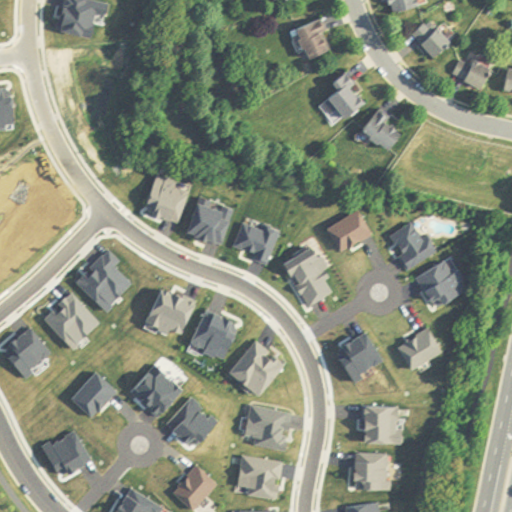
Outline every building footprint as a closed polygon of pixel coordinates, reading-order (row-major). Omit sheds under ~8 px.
[(394,0),(398,15),(425,9),(422,0),(394,0)] [(315,63),(340,53),(327,21),(302,31),(315,63)] [(458,45),(434,21),(418,37),(441,61),(458,45)] [(493,88),(496,66),(463,61),(459,82),(493,88)] [(342,91),(324,110),(341,126),(348,118),(354,124),(376,102),(348,75),(337,86),(342,91)]
